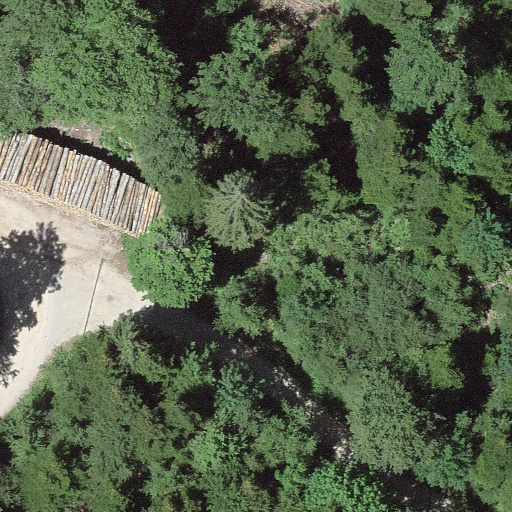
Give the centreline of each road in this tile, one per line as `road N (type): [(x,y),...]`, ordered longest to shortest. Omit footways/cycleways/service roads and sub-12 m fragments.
road 1 (track): [(45,299),(128,305),(177,320),(233,350),(449,511)]
road 2 (track): [(0,222),(30,251),(45,299),(45,328),(0,397)]
